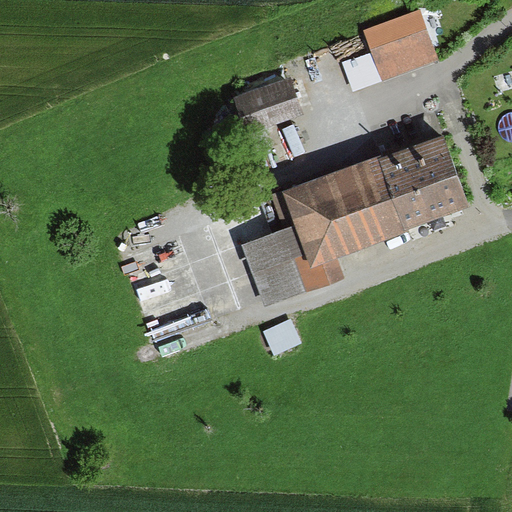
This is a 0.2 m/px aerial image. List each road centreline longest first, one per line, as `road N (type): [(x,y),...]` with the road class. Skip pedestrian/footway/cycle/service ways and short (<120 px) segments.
road 1 (track): [(511,20),(286,176),(131,239)]
road 2 (unknown): [(511,225),(260,314),(238,312),(215,295)]
